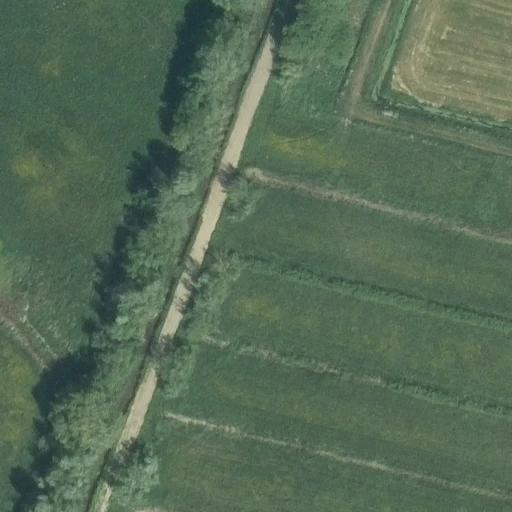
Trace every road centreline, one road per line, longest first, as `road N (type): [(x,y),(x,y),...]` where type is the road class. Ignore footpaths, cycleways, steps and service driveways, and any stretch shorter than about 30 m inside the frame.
road 1 (track): [(119,511),(305,0)]
road 2 (track): [(511,157),(341,114),(382,0)]
